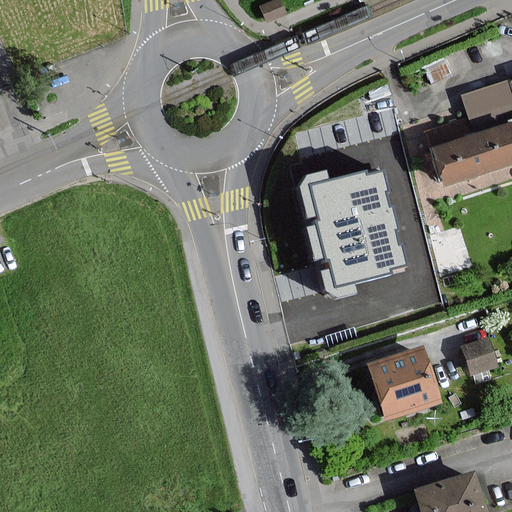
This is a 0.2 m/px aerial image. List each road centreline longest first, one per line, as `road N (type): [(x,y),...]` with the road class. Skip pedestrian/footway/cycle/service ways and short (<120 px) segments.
road 1 (tertiary): [(241,135),(429,11)]
road 2 (tertiary): [(429,11),(300,56),(235,52)]
road 3 (primary): [(177,150),(245,336)]
road 4 (primary): [(245,336),(238,139)]
road 5 (primary): [(245,336),(290,511)]
road 6 (residential): [(147,70),(34,177)]
road 7 (residential): [(34,177),(177,150)]
